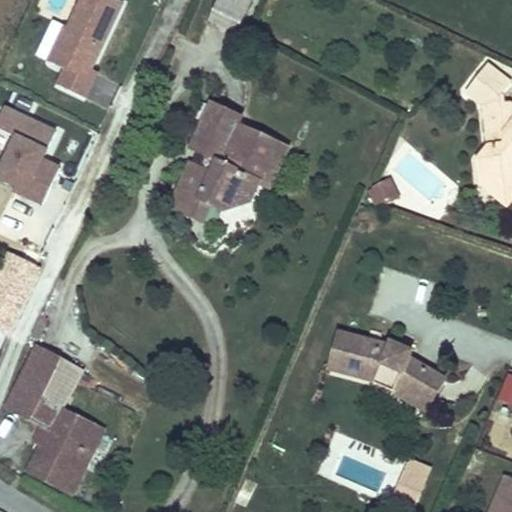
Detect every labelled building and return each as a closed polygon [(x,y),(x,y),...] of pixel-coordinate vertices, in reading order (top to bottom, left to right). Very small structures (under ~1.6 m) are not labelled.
[(117,0),(78,0),(48,63),(65,71),(57,88),(87,103),(101,74),(93,70),(125,4),(117,0)] [(218,0),(213,12),(241,25),(252,0),(218,0)] [(511,110),(509,108),(507,91),(511,84),(511,82),(489,63),(467,89),(483,101),(484,111),(489,152),(477,166),(480,191),(504,189),(511,195),(511,110)] [(65,129),(5,104),(0,115),(0,130),(21,139),(5,177),(18,183),(16,187),(52,202),(68,162),(54,157),(65,129)] [(235,129),(239,122),(213,110),(205,126),(231,139),(235,129)] [(278,199),(295,157),(235,129),(231,139),(205,126),(193,154),(214,163),(209,176),(191,168),(179,194),(208,207),(252,228),(266,195),(278,199)] [(398,205),(388,184),(380,188),(390,209),(398,205)] [(390,209),(380,188),(372,192),(370,198),(375,210),(382,212),(390,209)] [(511,195),(504,189),(480,191),(507,213),(511,205),(511,195)] [(208,207),(179,194),(170,211),(201,224),(208,207)] [(0,335),(7,339),(39,272),(10,257),(0,277),(0,335)] [(38,275),(6,341),(23,351),(39,324),(61,281),(54,277),(50,282),(38,275)] [(387,355),(341,339),(330,373),(378,387),(375,392),(396,399),(398,389),(434,407),(446,384),(408,365),(410,355),(388,349),(387,355)] [(46,400),(63,361),(39,348),(6,408),(40,427),(34,440),(42,445),(27,474),(66,494),(86,451),(48,435),(61,408),(46,400)] [(398,389),(396,399),(430,415),(434,407),(398,389)] [(88,452),(86,451),(66,494),(75,498),(96,456),(88,452)] [(502,511),(511,492),(511,481),(505,479),(490,511),(502,511)] [(511,511),(511,492),(502,511),(511,511)]
